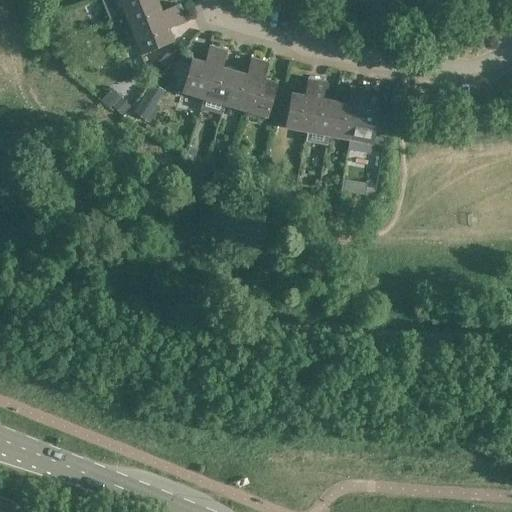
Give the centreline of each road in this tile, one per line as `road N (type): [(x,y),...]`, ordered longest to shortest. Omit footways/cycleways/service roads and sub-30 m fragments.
road 1 (unclassified): [(195,0),(231,28),(409,66)]
road 2 (secondary): [(183,511),(0,439)]
